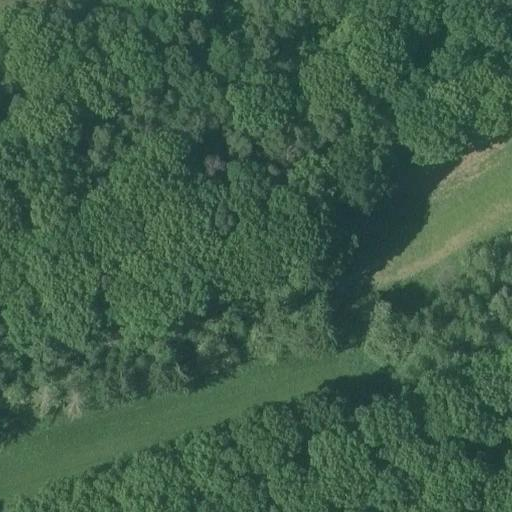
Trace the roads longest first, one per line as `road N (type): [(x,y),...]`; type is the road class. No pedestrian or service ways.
road 1 (track): [(511,402),(129,511)]
road 2 (track): [(0,64),(105,0)]
